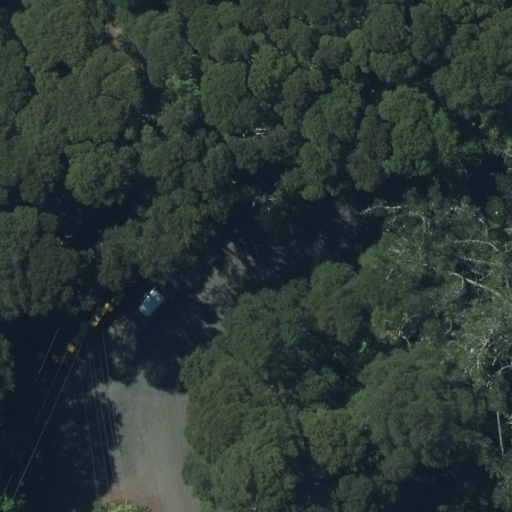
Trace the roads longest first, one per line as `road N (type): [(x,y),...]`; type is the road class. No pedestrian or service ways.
road 1 (residential): [(511,118),(251,257),(140,369)]
road 2 (unclassified): [(140,369),(60,511)]
